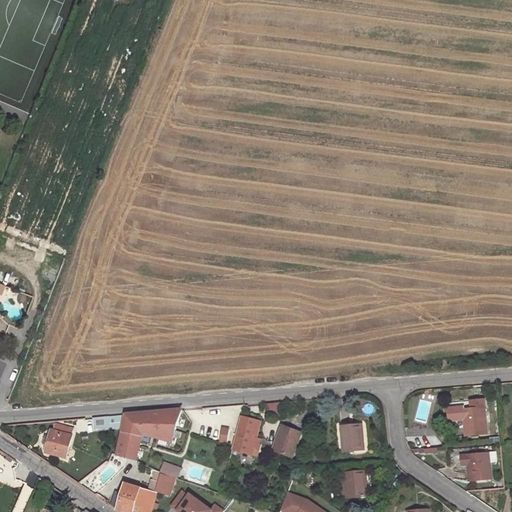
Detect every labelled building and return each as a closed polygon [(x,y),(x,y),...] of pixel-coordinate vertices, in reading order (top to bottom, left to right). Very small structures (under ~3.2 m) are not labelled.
[(124,122),(164,0),(82,0),(56,82),(54,82),(48,99),(37,95),(0,208),(0,235),(68,257),(113,118),(124,122)] [(488,433),(486,407),(459,409),(459,419),(466,418),(467,435),(488,433)] [(145,432),(175,440),(184,409),(127,414),(117,456),(137,461),(145,432)] [(253,455),(262,422),(243,417),(234,450),(253,455)] [(68,457),(76,429),(57,424),(55,431),(53,430),(52,437),(49,446),(48,452),(68,457)] [(365,449),(363,424),(342,425),(343,450),(365,449)] [(293,454),(302,431),(284,425),(275,448),(293,454)] [(492,478),(490,452),(462,455),(463,463),(470,463),(471,480),(492,478)] [(163,475),(177,480),(181,470),(166,465),(163,475)] [(347,496),(368,495),(366,470),(345,471),(345,478),(340,478),(341,496),(347,495),(347,496)] [(177,480),(163,475),(158,492),(172,496),(177,480)] [(153,511),(158,494),(143,489),(128,484),(120,510),(125,511),(153,511)] [(174,507),(180,511),(190,497),(184,493),(174,507)] [(325,511),(309,501),(289,493),(283,510),(288,511),(325,511)] [(190,497),(180,511),(225,511),(217,506),(213,511),(191,495),(190,497)]
